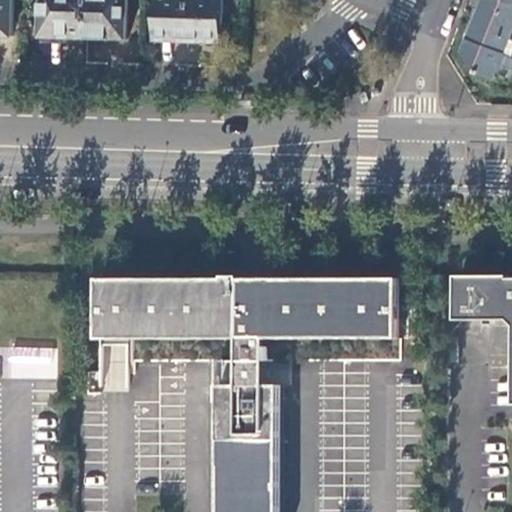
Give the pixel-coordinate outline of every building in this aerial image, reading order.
[(14,0),(0,0),(0,35),(14,36),(14,0)] [(88,38),(89,0),(44,0),(43,37),(62,37),(88,38)] [(129,0),(89,0),(88,38),(107,39),(128,39),(129,0)] [(160,0),(159,40),(190,41),(223,42),(224,0),(160,0)] [(506,54),(511,38),(511,2),(504,0),(485,0),(480,14),(470,40),(465,52),(479,73),(496,79),(506,54)] [(511,276),(461,277),(462,321),(511,321),(511,276)] [(62,278),(0,277),(0,365),(62,367),(62,278)] [(243,277),(102,277),(102,341),(129,340),(129,362),(242,362),(242,386),(219,386),(219,403),(222,403),(222,511),(282,511),(282,386),(268,386),(269,362),(402,361),(402,277),(267,277),(267,280),(243,280),(243,277)]
